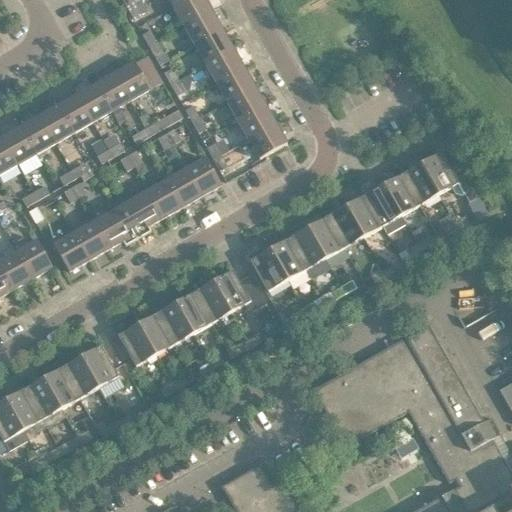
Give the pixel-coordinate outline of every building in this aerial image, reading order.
[(121,0),(127,10),(134,5),(131,0),(121,0)] [(167,0),(172,8),(186,0),(167,0)] [(186,0),(172,8),(183,27),(212,10),(206,0),(203,0),(204,0),(203,0),(186,0)] [(133,21),(141,17),(140,16),(146,12),(140,2),(134,5),(127,10),(133,21)] [(183,27),(194,46),(221,31),(217,23),(219,22),(212,10),(183,27)] [(148,47),(155,43),(149,31),(141,36),(148,47)] [(194,46),(205,65),(234,48),(228,37),(225,38),(221,31),(194,46)] [(154,58),(162,54),(155,43),(148,47),(154,58)] [(234,48),(205,65),(215,84),(243,68),(238,61),(241,60),(234,48)] [(161,84),(146,57),(140,61),(139,60),(114,74),(129,102),(161,84)] [(215,84),(226,103),(255,86),(249,74),(247,76),(243,68),(215,84)] [(169,85),(177,81),(171,69),(163,74),(169,85)] [(111,112),(129,102),(114,74),(95,85),(111,112)] [(176,97),(184,92),(177,81),(169,85),(176,97)] [(111,112),(95,85),(76,96),(92,123),(111,112)] [(226,103),(237,122),(264,106),(260,99),(262,97),(255,86),(226,103)] [(92,123),(76,96),(57,106),(73,134),(92,123)] [(73,134),(57,106),(39,117),(54,144),(73,134)] [(237,122),(247,140),(277,124),(270,112),(268,113),(264,106),(237,122)] [(191,123),(198,118),(192,107),(184,111),(191,123)] [(177,111),(166,117),(170,125),(181,119),(177,111)] [(145,114),(138,118),(144,130),(149,137),(159,131),(155,124),(151,126),(145,114)] [(20,128),(36,155),(54,144),(39,117),(20,128)] [(159,131),(170,125),(166,117),(155,124),(159,131)] [(197,134),(205,130),(198,118),(191,123),(197,134)] [(277,124),(247,140),(258,160),(286,144),(281,136),(283,135),(277,124)] [(36,155),(20,128),(1,138),(17,166),(36,155)] [(135,145),(149,137),(144,130),(131,137),(135,145)] [(171,146),(179,142),(172,131),(164,135),(171,146)] [(163,151),(171,146),(164,135),(157,140),(163,151)] [(0,175),(17,166),(1,138),(0,139),(0,175)] [(112,158),(123,152),(119,144),(108,150),(112,158)] [(212,160),(220,156),(213,145),(206,149),(212,160)] [(100,165),(107,161),(112,158),(108,150),(96,157),(100,165)] [(135,167),(141,163),(135,152),(129,155),(135,167)] [(448,169),(440,153),(420,164),(438,196),(450,189),(454,195),(461,197),(463,195),(468,203),(475,199),(455,165),(448,169)] [(125,172),(129,170),(133,167),(135,167),(129,155),(119,161),(125,172)] [(219,172),(226,167),(220,156),(212,160),(219,172)] [(200,198),(220,186),(204,159),(186,170),(200,198)] [(74,179),(79,177),(90,171),(85,163),(70,172),(74,179)] [(146,171),(141,163),(133,167),(138,175),(146,171)] [(438,196),(420,164),(401,175),(419,206),(438,196)] [(167,180),(182,208),(200,198),(186,170),(167,180)] [(67,184),(74,179),(70,172),(63,176),(67,184)] [(401,175),(382,186),(400,217),(419,206),(401,175)] [(182,208),(167,180),(148,191),(163,219),(182,208)] [(81,197),(89,193),(83,182),(75,186),(81,197)] [(37,201),(52,192),(48,184),(32,193),(37,201)] [(73,202),(81,197),(75,186),(67,191),(73,202)] [(405,225),(400,217),(382,186),(363,197),(381,228),(386,236),(405,225)] [(163,219),(148,191),(133,200),(130,195),(104,210),(106,215),(91,224),(107,251),(122,242),(124,247),(135,241),(150,232),(147,228),(163,219)] [(29,205),(37,201),(32,193),(25,197),(29,205)] [(381,228),(363,197),(345,207),(363,238),(381,228)] [(0,214),(10,208),(6,200),(0,203),(0,214)] [(39,221),(46,217),(40,206),(32,210),(39,221)] [(345,207),(326,218),(343,249),(363,238),(345,207)] [(457,231),(468,224),(464,216),(453,223),(457,231)] [(343,249),(326,218),(307,229),(324,260),(343,249)] [(446,237),(457,231),(453,223),(442,229),(446,237)] [(107,251),(91,224),(72,234),(88,262),(107,251)] [(288,240),(306,271),(311,279),(329,269),(324,260),(307,229),(288,240)] [(88,262),(72,234),(52,245),(68,273),(88,262)] [(420,252),(431,246),(426,238),(415,244),(420,252)] [(306,271),(288,240),(269,250),(287,282),(306,271)] [(32,280),(51,269),(36,241),(16,252),(32,280)] [(409,258),(420,252),(415,244),(404,250),(409,258)] [(287,282),(269,250),(249,261),(267,293),(287,282)] [(32,280),(16,252),(0,261),(0,268),(13,291),(32,280)] [(386,278),(396,272),(392,265),(381,271),(386,278)] [(0,268),(0,303),(0,304),(0,303),(0,297),(13,291),(0,268)] [(232,271),(212,283),(230,314),(244,306),(247,311),(252,312),(265,305),(249,276),(238,282),(232,271)] [(374,285),(386,278),(381,271),(370,277),(374,285)] [(344,295),(355,289),(351,281),(340,287),(344,295)] [(230,314),(212,283),(193,293),(211,325),(230,314)] [(333,301),(344,295),(340,287),(329,294),(333,301)] [(211,325),(193,293),(175,304),(192,335),(211,325)] [(307,316),(318,310),(313,303),(302,309),(307,316)] [(156,315),(174,346),(192,335),(175,304),(156,315)] [(296,323),(307,316),(302,309),(291,315),(296,323)] [(156,315),(137,325),(155,357),(174,346),(156,315)] [(155,357),(137,325),(117,337),(135,368),(155,357)] [(511,511),(511,489),(510,491),(506,484),(511,480),(511,476),(491,440),(499,436),(490,419),(482,423),(427,326),(313,391),(345,448),(408,413),(449,485),(455,481),(459,489),(417,511),(298,511),(301,511),(283,479),(272,485),(261,465),(221,488),(234,511),(511,511)] [(250,349),(260,343),(256,335),(245,341),(250,349)] [(238,355),(250,349),(245,341),(234,348),(238,355)] [(100,347),(80,358),(98,389),(118,378),(100,347)] [(212,370),(223,364),(218,356),(208,362),(212,370)] [(61,369),(79,400),(98,389),(80,358),(61,369)] [(201,377),(212,370),(208,362),(197,369),(201,377)] [(61,369),(42,379),(60,410),(79,400),(61,369)] [(175,391),(185,385),(181,378),(170,384),(175,391)] [(64,417),(60,410),(42,379),(24,390),(45,428),(64,417)] [(163,398),(175,391),(170,384),(159,390),(163,398)] [(511,409),(511,384),(502,391),(511,409)] [(24,390),(5,401),(28,440),(37,435),(36,433),(45,428),(24,390)] [(28,440),(5,401),(0,403),(0,438),(7,450),(8,452),(28,440)] [(120,429),(131,423),(127,415),(116,421),(120,429)] [(109,435),(120,429),(116,421),(105,428),(109,435)] [(80,445),(90,439),(86,431),(76,437),(80,445)] [(69,451),(80,445),(76,437),(64,444),(69,451)] [(42,466),(53,460),(49,453),(38,459),(42,466)] [(31,473),(42,466),(38,459),(27,465),(31,473)]
